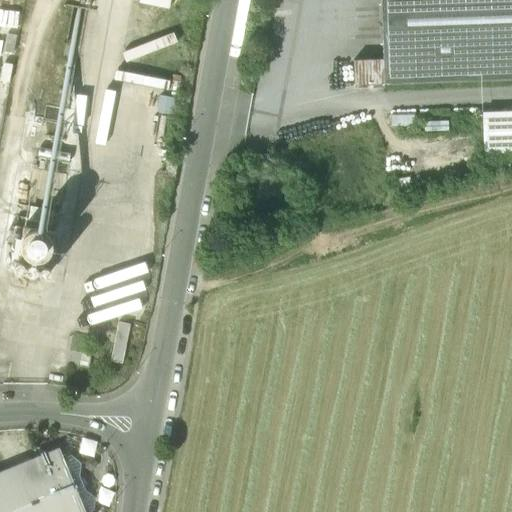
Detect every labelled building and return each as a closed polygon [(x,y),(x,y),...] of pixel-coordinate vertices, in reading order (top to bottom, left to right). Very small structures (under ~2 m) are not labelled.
[(97,0),(64,0),(63,6),(72,8),(62,58),(78,61),(88,11),(96,12),(97,0)] [(511,0),(380,0),(383,84),(511,79),(511,0)] [(382,60),(363,61),(363,85),(383,85),(382,60)] [(511,113),(482,114),(483,154),(511,152),(511,113)] [(67,176),(31,170),(24,207),(60,213),(67,176)] [(57,232),(21,226),(14,263),(50,269),(57,232)] [(50,269),(14,263),(12,275),(48,281),(50,269)] [(172,368),(188,368),(191,315),(174,314),(172,368)] [(130,326),(120,324),(113,359),(123,361),(130,326)] [(59,449),(0,472),(0,511),(88,511),(93,510),(95,497),(85,490),(79,475),(81,463),(71,455),(63,458),(59,449)]
